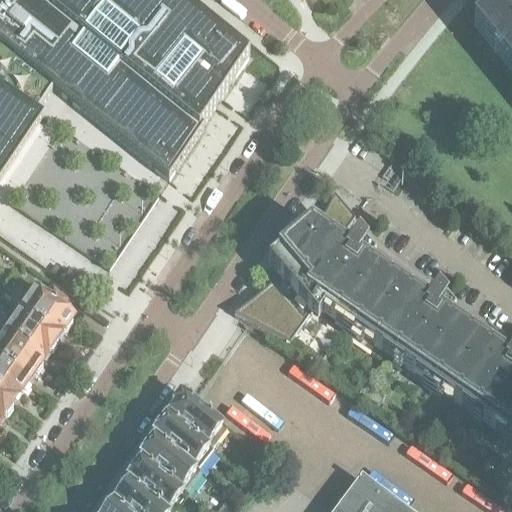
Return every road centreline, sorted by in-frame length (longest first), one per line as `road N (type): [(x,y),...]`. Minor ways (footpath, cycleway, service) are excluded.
road 1 (residential): [(320,63),(149,316)]
road 2 (residential): [(187,340),(358,93)]
road 3 (residential): [(149,316),(12,511)]
road 4 (residential): [(70,511),(187,340)]
road 5 (residential): [(358,93),(437,0)]
